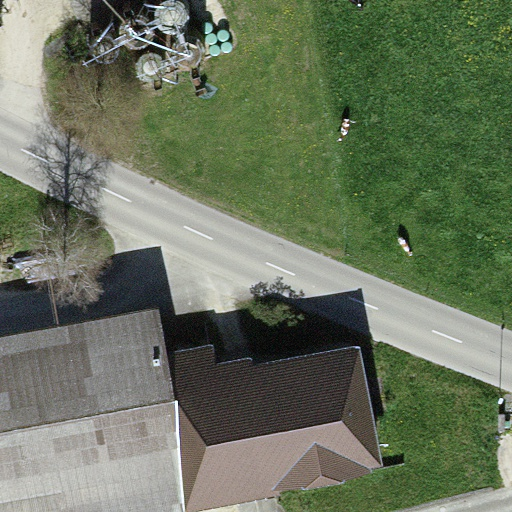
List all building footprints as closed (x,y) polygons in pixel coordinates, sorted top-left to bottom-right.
[(156,0),(156,6),(157,12),(161,17),(166,20),(172,22),(178,21),(183,19),(187,15),(190,11),(191,5),(190,0),(156,0)] [(119,17),(119,23),(121,29),(126,34),(131,37),(137,38),(143,37),(148,34),(152,30),(154,25),(155,19),(154,14),(151,9),(147,5),(142,3),(136,2),(130,3),(125,6),(121,11),(119,17)] [(94,27),(91,31),(91,36),(92,42),(95,46),(99,49),(104,51),(108,50),(113,49),(117,46),(119,42),(121,38),(120,33),(119,29),(116,25),(112,22),(108,21),(102,21),(98,23),(94,27)] [(175,31),(173,36),(173,42),(174,48),(178,53),(183,56),(188,57),(194,57),(199,55),(203,51),(206,47),(207,41),(206,36),(204,31),(201,27),(196,24),(191,23),(185,24),(180,27),(175,31)] [(140,44),(138,48),(136,53),(137,57),(139,62),(142,65),(146,68),(150,69),(155,68),(160,66),(164,63),(166,58),(167,53),(165,48),(162,43),(158,40),(153,39),(148,39),(144,41),(140,44)] [(191,487),(189,479),(380,445),(365,364),(221,389),(214,348),(169,356),(164,331),(0,360),(0,511),(72,511),(71,508),(191,487)]
